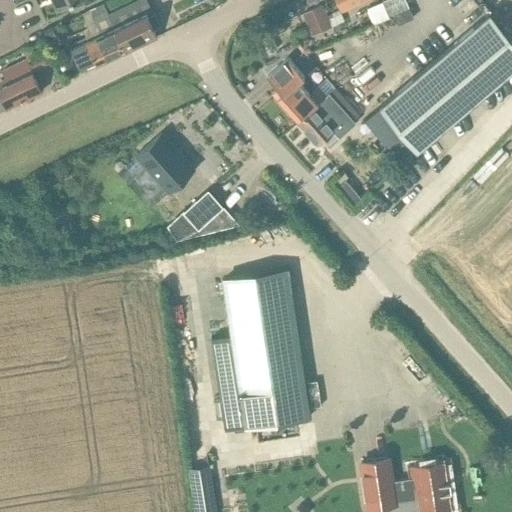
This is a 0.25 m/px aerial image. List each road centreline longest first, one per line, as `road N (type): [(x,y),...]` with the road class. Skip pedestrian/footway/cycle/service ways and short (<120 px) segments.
road 1 (unclassified): [(511,411),(209,73),(188,33)]
road 2 (tertiary): [(0,123),(188,33)]
